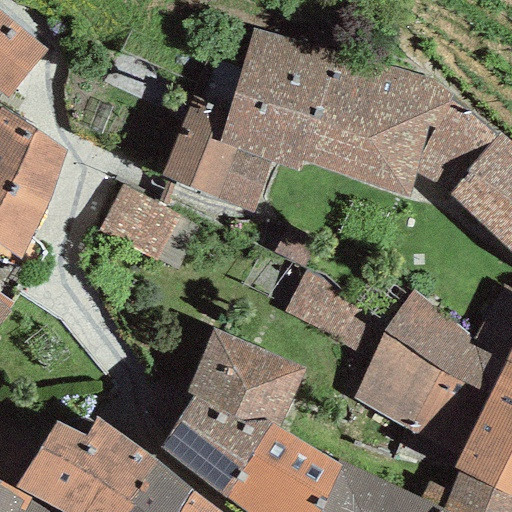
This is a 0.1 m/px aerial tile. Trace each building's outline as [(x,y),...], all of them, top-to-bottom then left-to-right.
[(0,13),(0,93),(6,99),(46,50),(0,13)] [(300,162),(335,50),(253,27),(228,109),(219,141),(268,162),(298,170),(300,162)] [(300,162),(409,199),(413,174),(418,158),(427,126),(432,129),(452,96),(431,80),(335,50),(300,162)] [(268,162),(219,141),(228,109),(192,96),(160,175),(252,214),(268,162)] [(511,145),(499,134),(452,96),(432,129),(418,158),(413,174),(450,194),(511,254),(511,145)] [(64,152),(0,108),(0,262),(14,266),(18,260),(47,203),(64,152)] [(178,218),(122,188),(99,230),(155,259),(178,218)] [(304,274),(291,302),(322,317),(335,289),(304,274)] [(411,291),(382,334),(353,399),(410,432),(459,454),(504,361),(469,336),(411,291)] [(0,304),(7,310),(11,304),(0,295),(0,304)] [(0,322),(9,312),(7,310),(0,304),(0,322)] [(192,397),(159,448),(225,499),(270,424),(278,429),(303,370),(211,329),(185,394),(192,397)] [(511,344),(504,361),(459,454),(452,469),(457,472),(511,498),(511,344)] [(179,511),(193,491),(156,461),(95,419),(85,435),(54,422),(15,487),(59,511),(179,511)] [(270,424),(225,499),(243,511),(318,511),(340,466),(336,462),(278,429),(270,424)] [(439,511),(441,509),(421,498),(337,460),(336,462),(340,466),(318,511),(439,511)] [(447,511),(511,511),(511,498),(457,472),(449,491),(427,482),(421,498),(441,509),(447,511)] [(0,511),(16,511),(23,496),(0,483),(0,511)] [(219,511),(193,491),(179,511),(219,511)] [(44,511),(29,501),(30,499),(23,496),(16,511),(44,511)]
